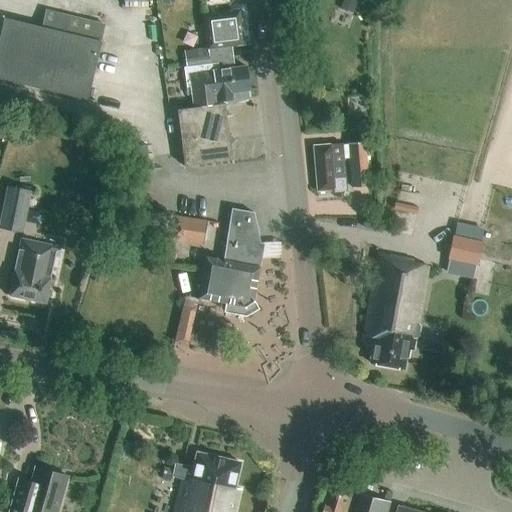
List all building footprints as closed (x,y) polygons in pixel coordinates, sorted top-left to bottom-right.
[(357,0),(342,0),(339,8),(352,13),(357,0)] [(41,27),(3,18),(0,31),(0,78),(86,100),(105,24),(45,9),(41,27)] [(186,67),(216,64),(231,62),(229,46),(243,44),(238,11),(202,16),(206,47),(183,50),(186,67)] [(231,62),(216,64),(217,70),(184,74),(186,87),(190,86),(193,107),(176,109),(183,166),(231,160),(229,146),(234,139),(227,133),(224,103),(246,98),(245,90),(248,90),(245,67),(231,68),(231,62)] [(13,116),(6,107),(1,126),(8,132),(13,116)] [(369,186),(365,142),(347,143),(347,145),(312,146),(316,191),(332,190),(332,192),(345,191),(342,159),(348,158),(351,187),(369,186)] [(26,211),(30,192),(7,187),(0,218),(0,227),(18,231),(22,210),(26,211)] [(252,301),(261,254),(253,213),(231,209),(222,261),(205,257),(197,298),(243,307),(252,301)] [(201,246),(205,220),(175,215),(171,241),(201,246)] [(474,277),(483,229),(456,224),(454,236),(453,236),(446,272),(474,277)] [(50,278),(57,246),(21,239),(14,270),(9,296),(45,303),(51,278),(50,278)] [(412,349),(427,266),(411,263),(412,260),(376,253),(362,335),(370,336),(368,346),(372,346),(369,362),(402,368),(404,357),(406,357),(408,348),(412,349)] [(176,336),(188,339),(197,306),(185,303),(176,336)] [(233,487),(239,463),(196,453),(192,468),(188,467),(185,481),(183,480),(175,511),(234,511),(239,489),(233,487)] [(56,511),(66,476),(35,467),(31,483),(18,479),(8,511),(56,511)] [(385,511),(388,503),(352,492),(329,485),(320,511),(385,511)]
